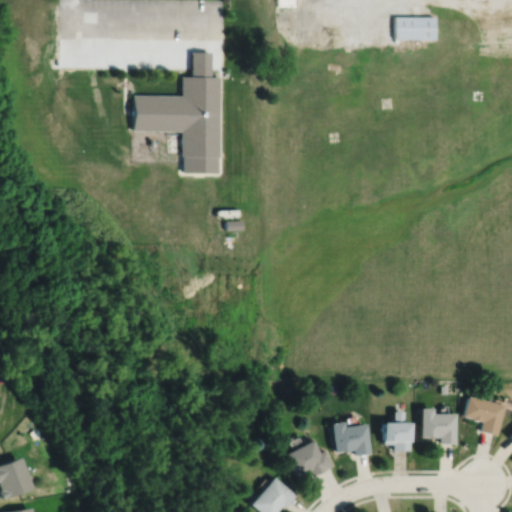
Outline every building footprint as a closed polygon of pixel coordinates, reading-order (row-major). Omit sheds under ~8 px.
[(327,0),(275,0),(275,8),(287,8),(287,18),(327,18),(327,0)] [(390,15),(390,37),(432,37),(432,15),(390,15)] [(189,50),(188,75),(179,75),(179,94),(130,94),(130,129),(179,130),(178,155),(180,155),(180,171),(215,172),(215,156),(217,156),(217,75),(208,75),(209,50),(189,50)] [(222,220),(223,230),(240,229),(239,219),(222,220)] [(282,387),(285,395),(293,392),(290,384),(282,387)] [(465,393),(460,414),(480,419),(477,429),(495,433),(503,403),(465,393)] [(417,405),(418,434),(436,434),(436,441),(453,441),(453,410),(430,410),(430,405),(417,405)] [(379,418),(379,438),(380,438),(380,442),(390,442),(390,448),(408,448),(408,419),(401,418),(401,408),(390,408),(390,418),(379,418)] [(327,420),(331,450),(351,447),(352,453),(368,451),(364,420),(341,424),(340,419),(327,420)] [(280,451),(292,476),(307,468),(309,474),(324,467),(323,466),(329,463),(322,447),(317,450),(310,437),(280,451)] [(0,460),(0,496),(29,485),(17,454),(0,460)] [(270,474),(247,502),(258,511),(271,511),(279,503),(281,505),(292,492),(270,474)]
